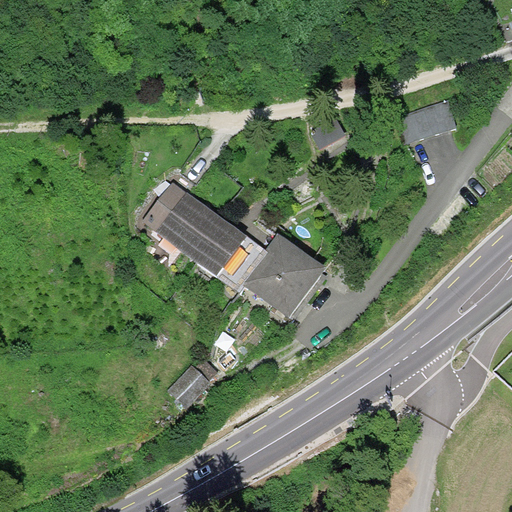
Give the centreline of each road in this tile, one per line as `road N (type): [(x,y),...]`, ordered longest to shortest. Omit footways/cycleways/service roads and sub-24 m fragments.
road 1 (track): [(0,129),(224,122),(391,89),(511,51)]
road 2 (secondary): [(138,511),(295,430),(409,357),(511,264)]
